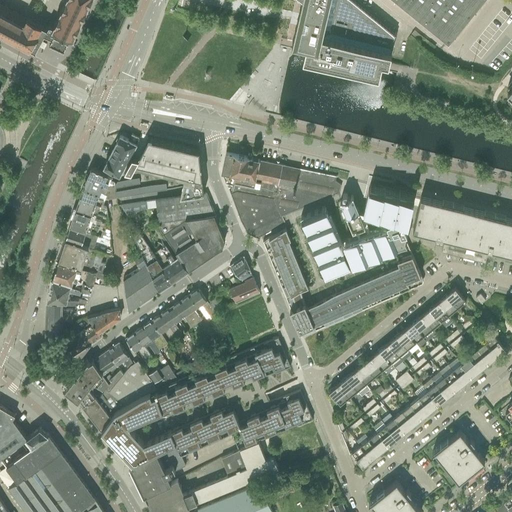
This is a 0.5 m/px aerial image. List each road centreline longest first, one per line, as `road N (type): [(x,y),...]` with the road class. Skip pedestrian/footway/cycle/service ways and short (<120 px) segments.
road 1 (tertiary): [(511,195),(217,124)]
road 2 (tertiary): [(112,105),(72,181),(22,343),(1,357)]
road 3 (unclassified): [(312,384),(445,272),(511,282)]
road 4 (residential): [(511,363),(353,488)]
road 5 (unclassified): [(312,384),(255,254),(240,242)]
road 6 (tertiary): [(134,511),(45,394)]
road 7 (residential): [(240,242),(124,323)]
road 8 (tertiary): [(0,57),(81,100),(112,105)]
road 9 (unclassified): [(240,242),(219,187),(217,124)]
